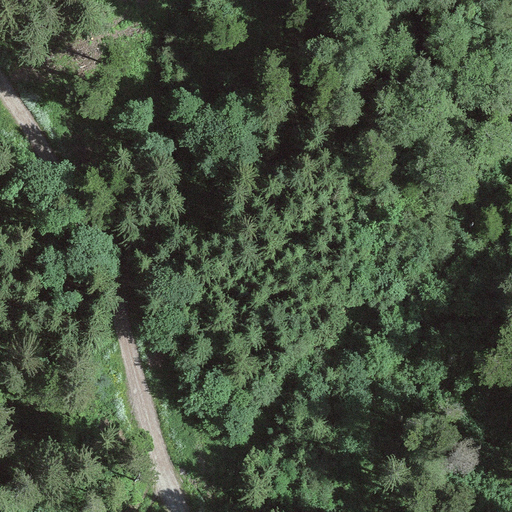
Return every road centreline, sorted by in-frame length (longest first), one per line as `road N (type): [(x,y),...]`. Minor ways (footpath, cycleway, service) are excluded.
road 1 (track): [(337,0),(339,83),(372,183),(358,373),(393,511)]
road 2 (track): [(0,87),(82,210),(154,432),(195,511)]
